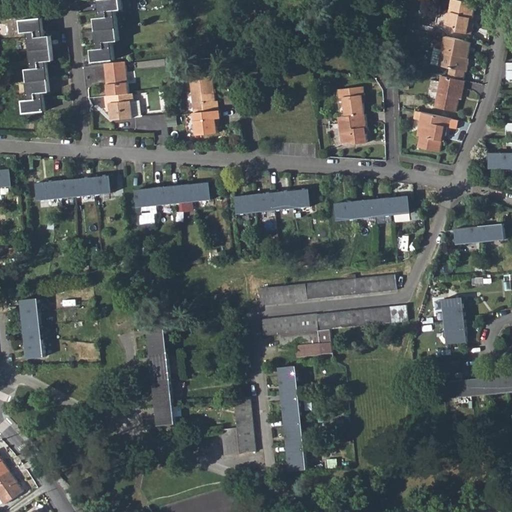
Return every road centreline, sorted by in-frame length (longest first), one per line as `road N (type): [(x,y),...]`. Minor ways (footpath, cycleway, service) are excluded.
road 1 (residential): [(455,183),(406,297),(249,311),(268,482),(130,431)]
road 2 (residential): [(455,183),(397,172),(0,146)]
road 3 (track): [(101,306),(420,263)]
road 4 (residential): [(502,0),(482,120),(455,183)]
road 5 (track): [(129,333),(96,292),(2,291),(3,321)]
road 6 (residential): [(130,431),(12,372)]
